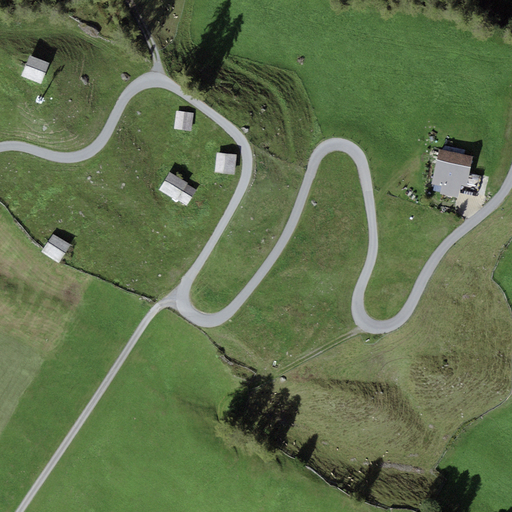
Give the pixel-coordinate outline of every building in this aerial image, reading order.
[(29,56),(21,76),(40,84),(49,64),(29,56)] [(191,131),(193,113),(176,111),(174,130),(191,131)] [(458,199),(461,185),(466,186),(473,157),(439,150),(431,184),(441,186),(440,194),(458,199)] [(234,175),(237,155),(217,153),(215,173),(234,175)] [(168,174),(159,190),(187,205),(195,189),(187,185),(188,183),(169,173),(168,174)] [(53,234),(41,252),(58,263),(70,245),(53,234)]
